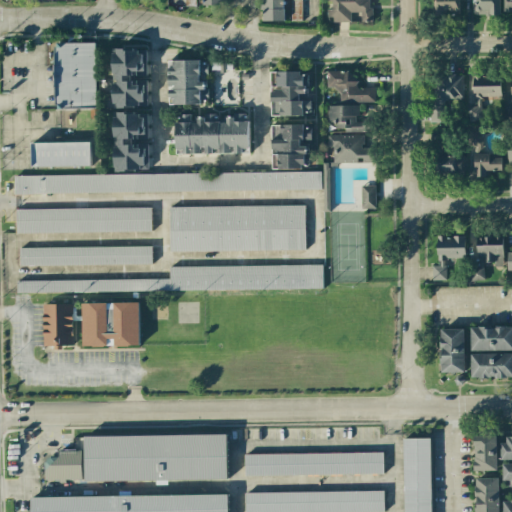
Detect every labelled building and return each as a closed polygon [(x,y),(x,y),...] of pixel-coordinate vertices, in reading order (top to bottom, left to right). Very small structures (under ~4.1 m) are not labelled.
[(285,21),(284,0),(264,0),(265,5),(263,5),(263,21),(285,21)] [(301,0),(289,0),(289,21),(301,21),(301,0)] [(329,0),(329,9),(327,9),(327,22),(351,22),(351,12),(360,12),(360,22),(372,22),(371,0),(329,0)] [(459,14),(459,0),(434,0),(434,15),(459,14)] [(500,16),(499,0),(473,0),(473,15),(500,16)] [(511,14),(511,0),(503,0),(504,15),(511,14)] [(96,42),(55,42),(55,109),(96,109),(96,42)] [(144,78),(145,78),(144,50),(112,50),(114,108),(145,108),(144,78)] [(168,106),(206,106),(206,61),(168,61),(168,106)] [(309,116),(309,71),(271,71),(271,104),(279,104),(279,116),(309,116)] [(327,71),(327,88),(339,88),(338,101),(375,102),(375,88),(358,88),(358,78),(350,78),(351,71),(327,71)] [(463,76),(430,76),(430,122),(445,122),(445,99),(463,99),(463,76)] [(501,97),(501,76),(474,77),(474,107),(468,107),(468,120),(482,120),(481,98),(501,97)] [(328,105),(328,122),(336,122),(336,129),(344,128),(344,132),(370,132),(370,120),(358,120),(358,105),(328,105)] [(114,114),(114,171),(144,171),(145,141),(146,141),(146,114),(114,114)] [(249,153),(249,117),(176,118),(176,154),(249,153)] [(322,190),(322,170),(310,170),(309,123),(271,124),(272,172),(13,175),(13,193),(322,190)] [(483,133),(468,133),(467,146),(483,147),(483,133)] [(363,134),(328,135),(328,147),(333,147),(333,163),(376,162),(376,147),(364,148),(363,134)] [(90,141),(32,141),(32,166),(90,166),(90,141)] [(502,171),(502,158),(490,158),(490,153),(474,153),(475,177),(487,177),(487,171),(502,171)] [(464,157),(434,155),(434,173),(464,174),(464,157)] [(376,209),(376,186),(361,185),(361,209),(376,209)] [(304,206),(169,207),(170,251),(305,249),(304,206)] [(151,208),(16,208),(16,232),(151,232),(151,208)] [(446,280),(446,258),(465,258),(465,236),(437,236),(437,266),(432,266),(432,280),(446,280)] [(503,265),(503,236),(478,236),(478,260),(470,260),(470,280),(484,280),(484,265),(503,265)] [(151,265),(151,246),(19,246),(19,265),(151,265)] [(169,266),(169,279),(16,280),(16,292),(323,289),(323,264),(169,266)] [(73,302),(43,302),(43,347),(73,347),(73,302)] [(139,346),(139,302),(82,302),(82,346),(139,346)] [(471,351),(511,350),(511,326),(470,327),(471,351)] [(464,329),(440,329),(441,373),(465,372),(464,329)] [(511,378),(511,354),(471,354),(471,377),(511,378)] [(84,436),(85,480),(227,479),(226,435),(84,436)] [(497,471),(497,436),(473,436),(474,471),(497,471)] [(511,459),(511,436),(502,437),(502,460),(511,459)] [(430,511),(430,439),(403,439),(403,511),(430,511)] [(82,480),(82,451),(57,451),(57,457),(44,457),(44,480),(82,480)] [(383,452),(244,453),(245,475),(383,474),(383,452)] [(511,463),(502,464),(503,481),(510,481),(510,487),(511,487),(511,463)] [(499,511),(499,478),(476,478),(475,511),(499,511)] [(384,511),(383,491),(245,493),(245,511),(384,511)] [(227,511),(227,495),(31,497),(31,511),(227,511)] [(511,511),(511,500),(503,500),(503,511),(511,511)]
